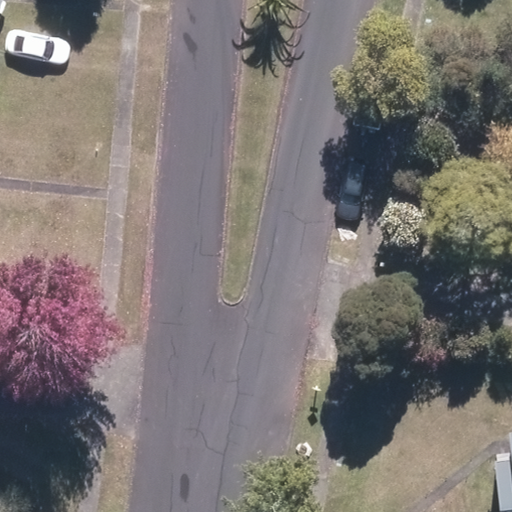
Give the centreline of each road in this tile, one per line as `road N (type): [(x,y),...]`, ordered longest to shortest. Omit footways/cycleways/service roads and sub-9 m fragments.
road 1 (residential): [(342,0),(281,299),(208,477)]
road 2 (residential): [(208,477),(194,273),(209,0)]
